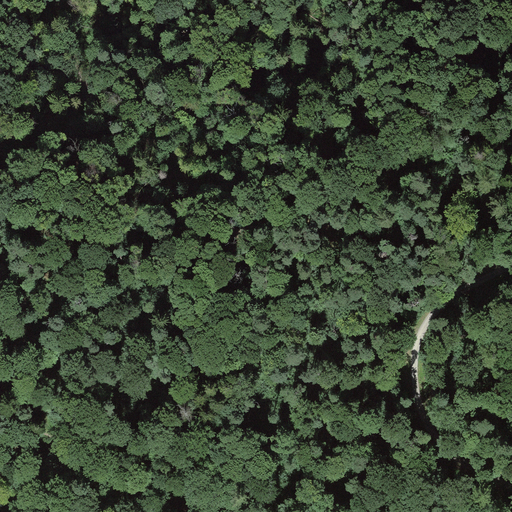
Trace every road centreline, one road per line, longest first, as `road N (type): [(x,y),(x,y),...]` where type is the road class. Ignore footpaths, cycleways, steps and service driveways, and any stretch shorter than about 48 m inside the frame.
road 1 (track): [(511,491),(472,469),(440,435),(418,404),(413,356),(427,315),(460,290),(511,272)]
road 2 (track): [(252,511),(135,484),(0,417)]
